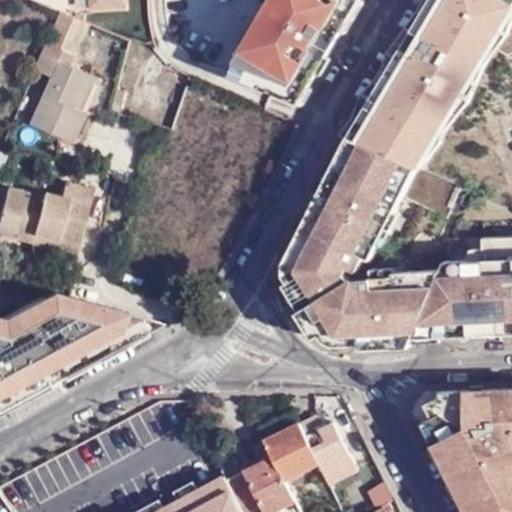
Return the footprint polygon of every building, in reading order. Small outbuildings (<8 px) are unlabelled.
[(98,0),(99,9),(123,6),(122,0),(98,0)] [(259,31),(248,50),(245,48),(229,75),(303,105),(335,50),(365,0),(364,0),(267,0),(252,27),(259,31)] [(348,139),(419,181),(511,23),(511,0),(430,0),(399,54),(348,139)] [(69,16),(56,47),(82,59),(97,28),(69,16)] [(82,59),(56,47),(44,70),(60,79),(38,127),(79,147),(94,116),(82,110),(97,77),(78,69),(82,59)] [(230,98),(198,88),(183,135),(215,145),(230,98)] [(419,181),(348,139),(288,266),(297,281),(288,287),(293,295),(321,340),(330,334),(339,348),(348,348),(364,347),(371,352),(413,348),(441,264),(369,265),(419,181)] [(215,222),(229,166),(201,159),(197,178),(178,175),(175,188),(156,184),(150,207),(145,230),(166,236),(172,212),(215,222)] [(38,238),(80,251),(98,193),(67,184),(62,201),(44,196),(43,199),(9,189),(0,217),(0,234),(35,245),(38,238)] [(78,259),(80,251),(38,238),(35,245),(78,259)] [(511,239),(489,241),(490,262),(441,264),(413,348),(425,341),(448,340),(511,337),(511,239)] [(0,406),(159,321),(46,286),(0,309),(0,406)] [(511,511),(511,387),(423,394),(419,401),(418,408),(465,502),(470,511),(511,511)] [(261,429),(266,441),(302,423),(295,411),(261,429)] [(266,441),(275,459),(282,474),(280,475),(289,490),(293,489),(324,473),(328,480),(356,465),(338,427),(326,433),(316,416),(302,423),(266,441)] [(305,511),(293,489),(289,490),(280,475),(282,474),(275,459),(248,473),(248,475),(231,484),(242,503),(246,511),(262,511),(267,510),(268,511),(305,511)] [(246,511),(242,503),(231,484),(223,471),(168,503),(151,511),(246,511)] [(384,480),(367,491),(378,507),(395,496),(384,480)]
